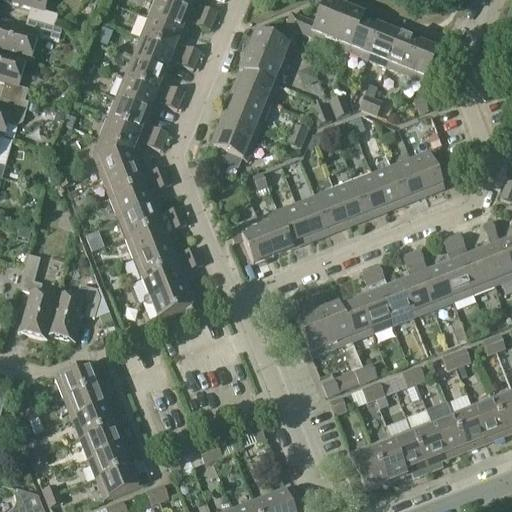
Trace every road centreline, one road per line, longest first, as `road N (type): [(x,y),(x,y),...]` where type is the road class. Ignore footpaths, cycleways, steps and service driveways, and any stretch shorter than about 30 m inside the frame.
road 1 (residential): [(246,302),(483,200),(497,157),(465,82),(496,0)]
road 2 (residential): [(246,302),(226,284),(177,161),(240,0)]
road 3 (residential): [(334,511),(246,302)]
